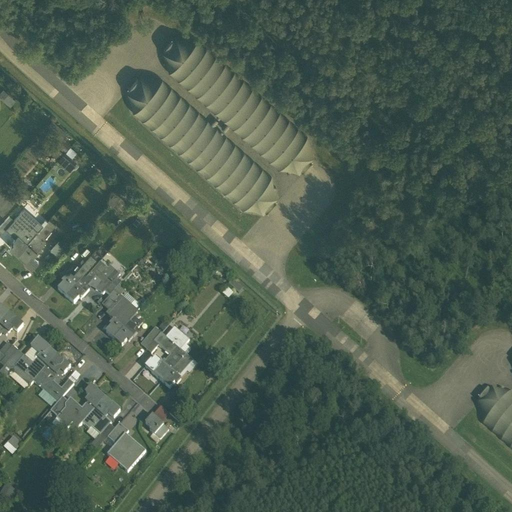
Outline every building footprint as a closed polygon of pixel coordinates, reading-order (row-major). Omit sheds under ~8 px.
[(160,55),(167,78),(277,175),(299,180),(315,162),(308,140),(197,43),(175,38),(160,55)] [(123,91),(131,114),(241,211),(263,216),(279,198),(272,176),(161,79),(138,74),(123,91)] [(15,101),(3,90),(0,93),(0,97),(10,106),(15,101)] [(44,112),(37,120),(44,125),(50,118),(44,112)] [(67,135),(52,122),(46,129),(59,140),(61,138),(63,139),(67,135)] [(63,139),(61,138),(59,140),(55,145),(65,153),(71,146),(63,139)] [(76,164),(65,153),(59,160),(71,170),(76,164)] [(9,197),(0,189),(0,185),(1,184),(0,183),(0,212),(2,215),(16,200),(12,196),(10,195),(9,197)] [(20,187),(12,196),(16,200),(20,204),(29,194),(20,187)] [(128,205),(115,194),(110,200),(123,211),(128,205)] [(18,235),(28,244),(41,229),(21,212),(14,221),(8,227),(18,235)] [(8,227),(14,221),(9,217),(0,227),(0,231),(2,234),(8,227)] [(41,229),(28,244),(37,252),(45,242),(42,239),(51,229),(45,224),(41,229)] [(28,244),(18,235),(13,241),(15,242),(10,248),(18,255),(28,244)] [(58,241),(50,250),(58,257),(66,248),(58,241)] [(37,252),(28,244),(18,255),(26,262),(25,263),(32,269),(39,262),(33,256),(37,252)] [(102,256),(96,251),(92,255),(98,261),(100,258),(102,256)] [(92,255),(73,276),(75,278),(71,283),(75,287),(90,270),(98,261),(92,255)] [(120,276),(100,258),(98,261),(90,270),(97,277),(95,278),(101,283),(96,291),(103,295),(105,293),(118,278),(120,276)] [(90,270),(75,287),(82,293),(86,288),(95,278),(97,277),(90,270)] [(70,273),(66,278),(71,283),(75,278),(73,276),(70,273)] [(71,283),(66,278),(61,283),(63,284),(58,290),(66,297),(75,287),(71,283)] [(118,278),(105,293),(109,296),(114,291),(123,281),(118,278)] [(82,293),(75,287),(66,297),(74,304),(79,299),(81,300),(89,291),(86,288),(82,293)] [(114,291),(110,297),(109,296),(102,305),(108,311),(121,297),(114,291)] [(121,297),(108,311),(110,312),(107,315),(113,320),(109,325),(111,327),(106,332),(114,339),(123,329),(130,321),(134,317),(137,313),(138,312),(121,297)] [(1,307),(0,308),(0,323),(8,314),(1,307)] [(8,314),(0,323),(0,325),(9,333),(13,328),(18,333),(23,326),(16,320),(9,314),(8,314)] [(141,323),(134,317),(130,321),(137,328),(141,323)] [(9,333),(0,325),(0,335),(3,333),(6,336),(9,333)] [(155,328),(141,345),(146,350),(161,333),(155,328)] [(129,334),(123,329),(114,339),(121,346),(126,341),(128,342),(133,337),(129,334)] [(190,342),(175,329),(167,338),(174,345),(181,351),(190,342)] [(161,333),(146,350),(151,354),(159,346),(166,338),(161,333)] [(174,345),(166,338),(159,346),(170,356),(166,361),(165,360),(164,361),(173,369),(185,355),(181,351),(174,345)] [(20,361),(11,371),(30,387),(34,382),(47,367),(56,356),(50,351),(50,350),(38,340),(32,348),(40,355),(33,364),(24,357),(20,361)] [(4,356),(0,352),(0,362),(5,367),(14,356),(18,351),(12,346),(4,356)] [(173,369),(171,371),(177,377),(178,375),(180,376),(193,362),(185,355),(173,369)] [(5,367),(0,372),(6,378),(11,371),(20,361),(14,356),(5,367)] [(64,364),(56,356),(47,367),(56,375),(61,370),(59,369),(64,364)] [(173,369),(164,361),(161,363),(157,358),(152,363),(151,362),(146,368),(162,382),(171,371),(173,369)] [(47,367),(34,382),(54,400),(62,390),(62,389),(53,382),(52,383),(48,379),(51,376),(53,378),(56,375),(47,367)] [(171,371),(162,382),(170,389),(175,384),(177,385),(181,380),(177,377),(171,371)] [(81,377),(75,373),(69,380),(74,384),(81,377)] [(69,380),(62,389),(62,390),(66,393),(74,384),(69,380)] [(474,402),(482,425),(511,451),(511,390),(489,386),(474,402)] [(104,399),(97,393),(98,392),(91,387),(86,394),(89,397),(85,401),(87,403),(95,410),(104,399)] [(62,390),(54,400),(58,403),(62,398),(66,393),(62,390)] [(58,403),(50,412),(57,418),(65,409),(65,405),(67,402),(62,398),(58,403)] [(104,399),(95,410),(104,418),(105,418),(108,414),(109,413),(107,411),(112,406),(111,405),(104,399)] [(73,401),(68,402),(67,402),(65,405),(65,409),(57,418),(56,419),(68,429),(72,424),(78,429),(83,424),(82,424),(95,410),(87,403),(82,409),(73,401)] [(120,412),(112,405),(111,405),(112,406),(107,411),(109,413),(108,414),(114,419),(120,412)] [(183,416),(174,408),(169,414),(178,422),(183,416)] [(104,418),(95,410),(82,424),(83,424),(89,430),(95,423),(104,431),(109,425),(111,423),(105,418),(104,418)] [(164,426),(153,416),(146,425),(151,429),(149,431),(159,440),(168,430),(164,426)] [(109,425),(104,431),(99,436),(105,441),(115,430),(109,425)] [(108,438),(116,446),(125,435),(128,433),(120,425),(108,438)] [(108,455),(128,473),(146,454),(142,450),(125,435),(116,446),(108,455)] [(15,437),(5,448),(13,455),(22,444),(15,437)] [(6,486),(3,492),(13,496),(15,489),(6,486)]
